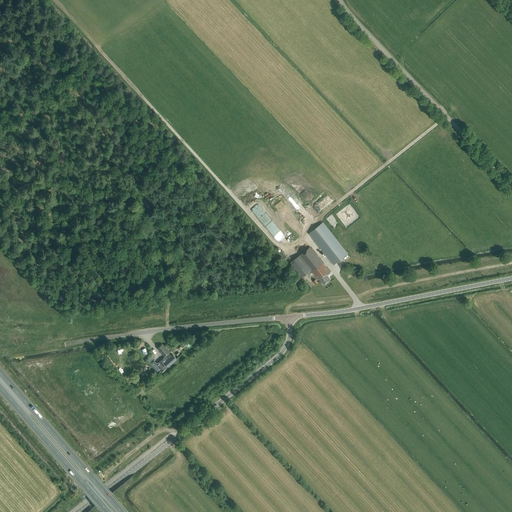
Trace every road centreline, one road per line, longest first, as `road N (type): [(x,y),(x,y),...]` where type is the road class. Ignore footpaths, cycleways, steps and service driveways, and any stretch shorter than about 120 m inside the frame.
road 1 (track): [(0,32),(62,79),(117,154),(168,257),(166,329)]
road 2 (unclassified): [(82,511),(277,356),(288,341),(289,317)]
road 3 (unclassified): [(511,186),(338,0)]
road 4 (unclassified): [(289,317),(511,278)]
road 5 (unclassified): [(289,317),(68,343)]
road 6 (trunk): [(120,511),(0,372)]
road 7 (trunk): [(0,388),(107,511)]
road 8 (unknown): [(336,203),(443,115)]
